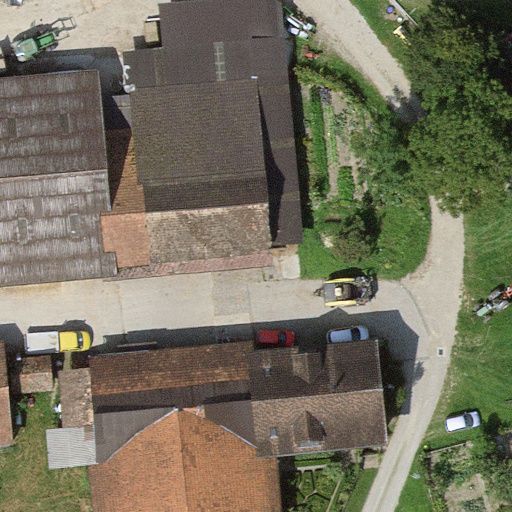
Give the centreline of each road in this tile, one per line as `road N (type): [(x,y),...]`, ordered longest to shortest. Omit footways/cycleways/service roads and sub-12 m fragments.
road 1 (track): [(381,511),(419,414),(451,257),(441,159),(413,102),(301,33),(210,21),(0,29)]
road 2 (track): [(445,284),(0,316)]
